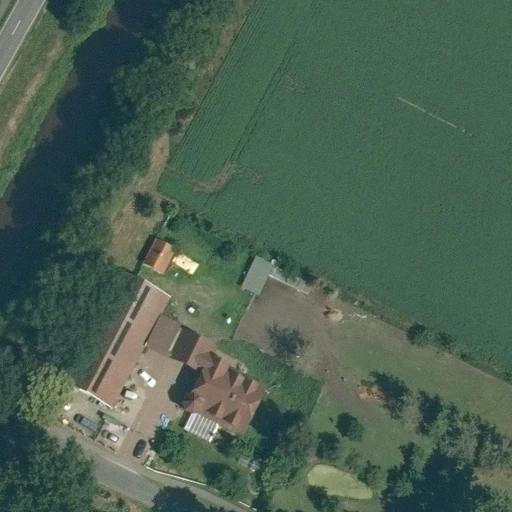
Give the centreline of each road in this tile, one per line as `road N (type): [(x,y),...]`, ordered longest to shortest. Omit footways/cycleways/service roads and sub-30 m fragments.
road 1 (unclassified): [(196,0),(0,367)]
road 2 (tertiary): [(187,511),(0,419)]
